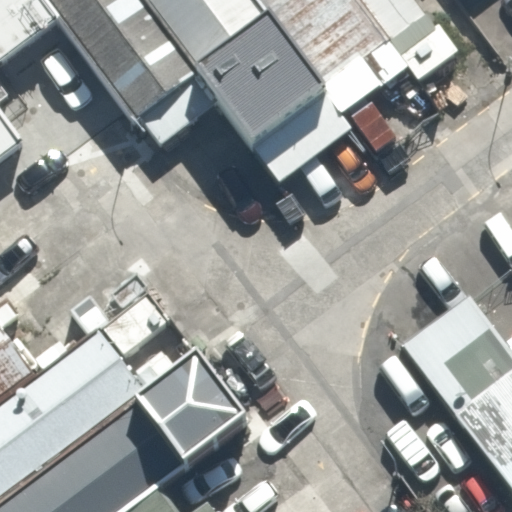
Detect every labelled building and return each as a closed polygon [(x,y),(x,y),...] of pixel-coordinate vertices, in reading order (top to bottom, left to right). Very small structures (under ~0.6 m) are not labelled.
[(0,58),(57,16),(44,0),(0,0),(0,155),(21,140),(0,111),(0,58)] [(199,70),(147,0),(44,0),(57,16),(133,119),(199,70)] [(319,85),(255,0),(147,0),(199,70),(253,143),(327,89),(319,85)] [(356,0),(255,0),(319,85),(384,37),(356,0)] [(511,489),(511,348),(472,296),(404,346),(511,489)] [(0,402),(38,374),(0,322),(0,402)] [(38,374),(0,402),(0,497),(146,390),(101,328),(38,374)] [(146,390),(0,497),(0,511),(128,511),(161,489),(246,427),(194,356),(146,390)] [(177,511),(161,489),(128,511),(216,511),(208,500),(191,511),(177,511)]
